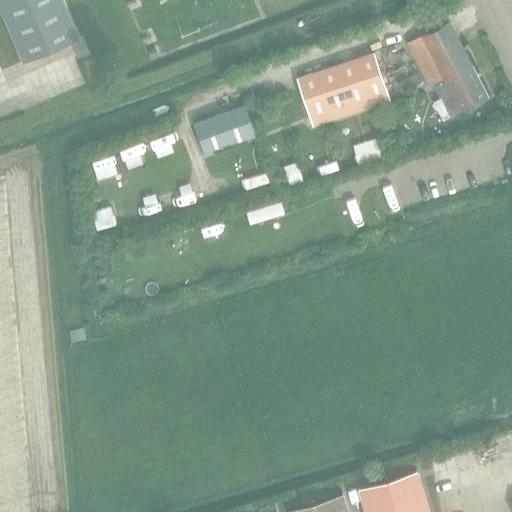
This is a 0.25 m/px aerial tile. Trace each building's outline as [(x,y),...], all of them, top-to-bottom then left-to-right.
[(61,0),(0,0),(0,8),(22,61),(78,38),(61,0)] [(443,118),(487,95),(448,20),(406,41),(429,86),(434,84),(440,97),(433,101),(443,118)] [(373,51),(297,77),(312,125),(389,99),(373,51)] [(401,91),(421,80),(417,72),(397,83),(401,91)] [(204,152),(255,134),(244,103),(193,122),(204,152)] [(429,511),(416,467),(357,485),(365,511),(429,511)] [(348,511),(342,491),(283,509),(284,511),(348,511)]
